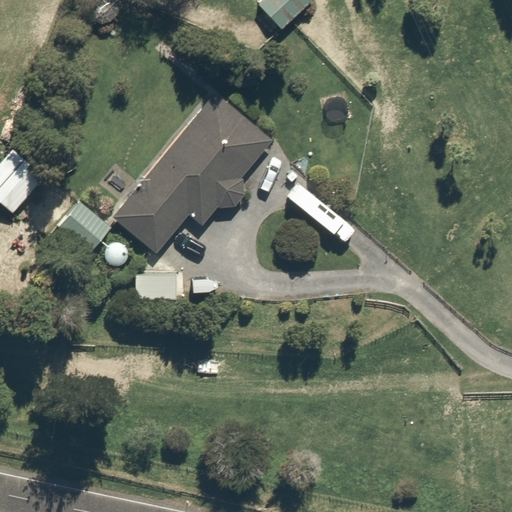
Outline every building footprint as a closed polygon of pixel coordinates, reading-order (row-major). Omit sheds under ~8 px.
[(118,0),(94,0),(94,1),(90,10),(93,18),(101,23),(110,20),(117,13),(120,6),(118,0)] [(311,0),(258,0),(257,1),(280,28),(311,0)] [(273,139),(212,89),(106,217),(154,257),(187,216),(200,227),(273,139)] [(24,154),(0,182),(0,201),(13,212),(46,172),(24,154)] [(111,225),(78,198),(56,225),(88,252),(111,225)] [(211,263),(183,262),(182,279),(210,280),(211,263)]
